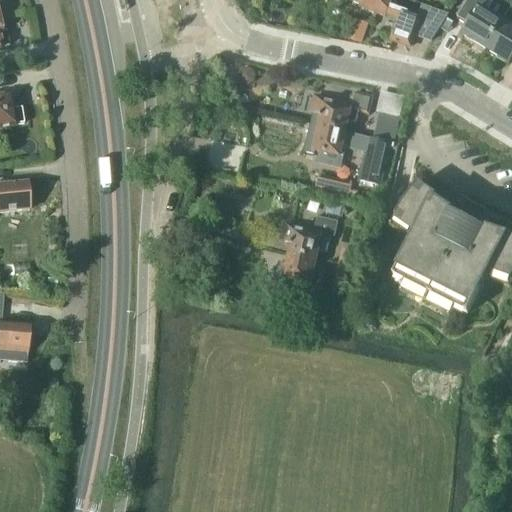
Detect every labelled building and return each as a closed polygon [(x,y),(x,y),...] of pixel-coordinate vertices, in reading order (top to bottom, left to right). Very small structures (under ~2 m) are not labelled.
[(393,9),(395,0),(354,0),(353,4),(398,20),(390,42),(410,50),(415,37),(432,43),(449,17),(424,5),(418,18),(393,9)] [(486,50),(502,23),(480,9),(463,36),(486,50)] [(511,28),(502,23),(486,50),(509,64),(511,58),(511,28)] [(0,49),(9,47),(5,34),(1,34),(0,28),(0,49)] [(348,39),(360,44),(364,33),(351,29),(348,39)] [(358,113),(368,115),(372,100),(354,96),(351,110),(316,102),(310,128),(345,134),(347,124),(355,125),(358,113)] [(0,129),(23,126),(21,110),(12,112),(11,109),(13,107),(12,102),(10,101),(9,98),(0,99),(0,129)] [(380,116),(375,140),(393,144),(399,120),(380,116)] [(314,154),(355,163),(355,164),(375,168),(377,161),(389,164),(393,144),(375,140),(345,134),(310,128),(304,154),(314,156),(314,154)] [(0,214),(29,212),(28,208),(30,206),(30,200),(28,198),(27,185),(0,187),(0,214)] [(393,278),(404,284),(401,295),(428,303),(449,320),(457,311),(467,316),(490,270),(511,278),(511,235),(480,224),(480,222),(480,220),(479,217),(478,215),(476,214),(470,210),(467,210),(464,210),(461,211),(460,212),(459,213),(418,185),(395,218),(416,233),(413,236),(408,238),(410,245),(393,278)] [(291,248),(289,258),(292,257),(315,262),(318,252),(326,254),(330,238),(335,240),(338,224),(317,220),(313,236),(287,230),(284,244),(291,245),(290,247),(291,248)] [(342,253),(339,267),(363,272),(366,259),(342,253)] [(275,282),(284,284),(285,281),(310,287),(315,262),(292,257),(289,258),(287,267),(279,265),(275,282)] [(339,267),(336,281),(360,287),(363,272),(339,267)] [(3,297),(0,296),(0,363),(29,366),(29,365),(28,365),(31,330),(32,330),(32,329),(0,327),(3,297)] [(511,494),(507,494),(503,493),(501,507),(511,508),(511,494)]
